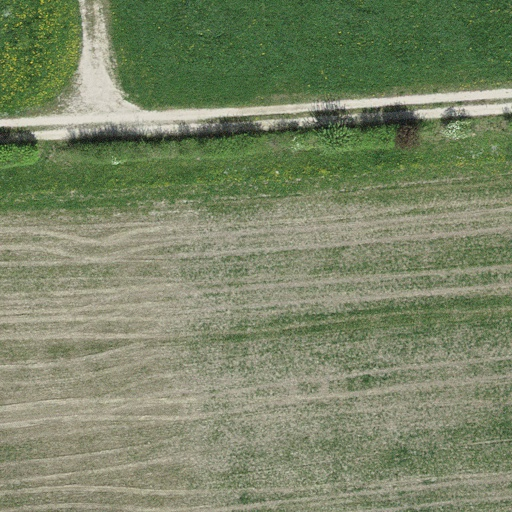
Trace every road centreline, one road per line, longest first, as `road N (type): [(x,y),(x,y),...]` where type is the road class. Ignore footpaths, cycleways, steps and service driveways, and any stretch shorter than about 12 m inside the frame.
road 1 (track): [(511,107),(113,132)]
road 2 (track): [(97,0),(113,132)]
